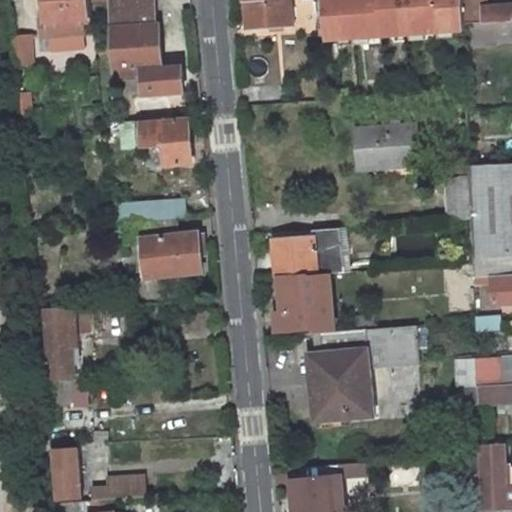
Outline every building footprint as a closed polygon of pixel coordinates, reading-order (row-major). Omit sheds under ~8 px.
[(46,0),(48,21),(45,22),(46,37),(52,37),(86,34),(94,33),(92,18),(91,0),(46,0)] [(144,76),(146,95),(184,93),(183,67),(163,69),(160,25),(156,25),(154,0),(112,0),(117,79),(144,76)] [(246,0),(249,28),(292,24),(290,0),(246,0)] [(328,39),(466,30),(464,0),(323,0),(326,21),(326,28),(327,36),(328,39)] [(511,5),(497,6),(498,13),(486,14),(485,0),(464,0),(466,24),(471,24),(484,23),(511,21),(511,5)] [(474,44),(496,43),(495,41),(511,39),(511,21),(484,23),(471,24),(474,44)] [(52,37),(53,51),(88,49),(86,34),(52,37)] [(33,63),(31,36),(12,38),(15,64),(33,63)] [(454,90),(438,90),(439,100),(454,100),(454,90)] [(30,91),(17,92),(19,116),(32,115),(30,91)] [(439,126),(454,126),(454,100),(439,100),(439,126)] [(142,123),(130,124),(131,131),(136,130),(133,133),(123,134),(125,148),(145,147),(150,147),(170,146),(172,165),(195,163),(193,145),(199,144),(198,136),(193,136),(191,120),(142,124),(142,123)] [(419,158),(417,126),(358,130),(361,168),(384,167),(384,161),(419,158)] [(150,147),(152,167),(172,165),(170,146),(150,147)] [(470,152),(447,154),(448,167),(470,166),(470,152)] [(494,275),(511,274),(511,164),(470,166),(470,178),(472,219),(473,231),(475,277),(494,275)] [(448,167),(448,179),(470,178),(470,166),(448,167)] [(472,219),(470,178),(448,179),(450,220),(455,220),(472,219)] [(123,196),(111,197),(114,223),(126,222),(127,222),(125,206),(124,206),(123,196)] [(324,213),(324,200),(294,202),(295,215),(324,213)] [(185,217),(183,201),(162,203),(164,219),(178,218),(185,217)] [(164,219),(162,203),(125,206),(127,222),(164,219)] [(204,271),(200,233),(179,235),(178,218),(164,219),(127,222),(126,222),(127,243),(144,241),(148,278),(204,271)] [(456,232),(473,231),(472,219),(455,220),(456,232)] [(280,277),(309,275),(331,273),(352,272),(350,256),(344,257),(341,228),(313,230),(314,235),(275,238),(279,277),(280,277)] [(449,273),(453,307),(470,305),(466,272),(449,273)] [(334,331),(331,273),(309,275),(280,277),(283,310),(277,311),(279,332),(313,330),(313,332),(322,331),(334,331)] [(511,274),(494,275),(495,283),(496,303),(511,302),(511,274)] [(494,275),(475,277),(475,284),(495,283),(494,275)] [(76,307),(77,334),(93,333),(91,306),(76,307)] [(73,346),(78,346),(77,334),(76,307),(60,308),(50,308),(47,309),(52,380),(55,380),(73,379),(75,379),(73,346)] [(503,330),(502,314),(476,316),(477,331),(503,330)] [(376,326),(376,315),(354,317),(355,328),(376,326)] [(311,355),(313,378),(320,378),(325,420),(375,416),(370,366),(419,363),(418,347),(417,329),(417,326),(366,329),(368,350),(323,354),(311,355)] [(428,347),(427,328),(417,329),(418,347),(428,347)] [(366,329),(322,332),(323,354),(368,350),(366,329)] [(511,384),(511,356),(478,359),(478,361),(478,387),(485,387),(511,384)] [(480,452),(478,387),(478,361),(458,361),(461,441),(462,454),(480,452)] [(73,379),(75,402),(89,401),(88,378),(75,379),(73,379)] [(75,402),(73,379),(55,380),(57,403),(75,402)] [(511,402),(511,384),(485,387),(486,404),(511,402)] [(503,440),(486,440),(486,441),(486,446),(483,447),(486,508),(507,507),(507,509),(511,508),(511,488),(506,489),(504,446),(503,446),(503,440)] [(82,498),(79,449),(56,449),(60,500),(82,498)] [(471,476),(478,476),(476,460),(469,461),(471,476)] [(373,474),(372,462),(341,465),(342,477),(373,474)] [(279,470),(281,484),(293,482),(296,511),(345,511),(342,477),(341,465),(279,470)] [(114,499),(147,497),(145,476),(109,479),(109,488),(93,489),(94,501),(114,499)] [(468,496),(478,495),(476,480),(466,481),(468,496)] [(114,511),(114,499),(94,501),(90,501),(90,511),(114,511)] [(90,511),(90,501),(57,503),(57,511),(90,511)]
